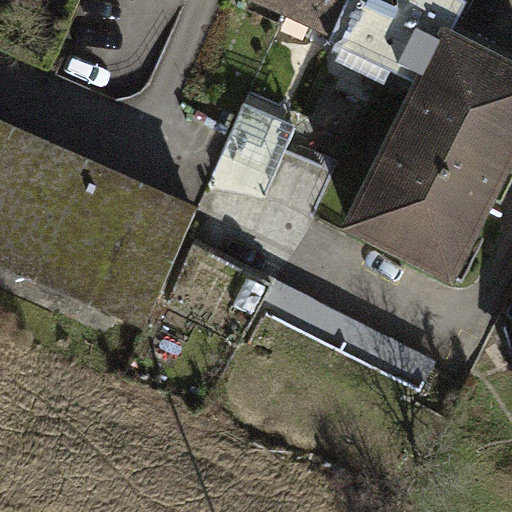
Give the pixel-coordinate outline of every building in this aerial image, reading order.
[(290,0),(254,0),(284,13),(290,0)] [(353,0),(290,0),(284,13),(337,37),(353,0)] [(333,44),(424,88),(454,28),(465,5),(454,0),(353,0),(337,37),(333,44)] [(511,156),(511,57),(454,28),(424,88),(429,91),(382,185),(376,182),(352,230),(450,278),(511,156)] [(0,260),(147,325),(196,215),(0,128),(0,260)]
